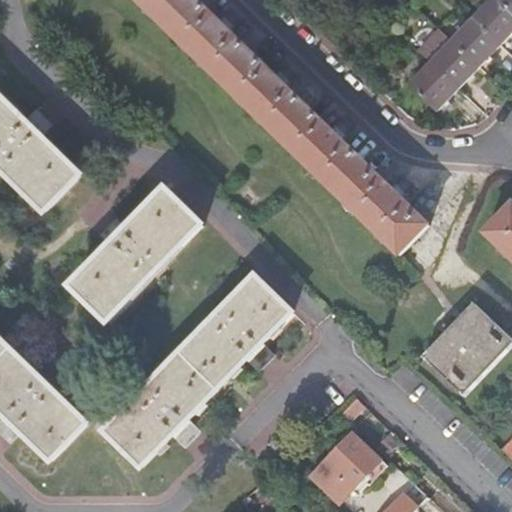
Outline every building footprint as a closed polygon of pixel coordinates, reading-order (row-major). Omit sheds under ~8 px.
[(137,0),(401,257),(430,226),(403,199),(404,198),(393,188),(392,189),(343,141),(344,140),(333,129),(332,130),(287,86),(288,85),(277,75),(276,76),(230,32),(231,31),(221,20),(220,22),(197,0),(137,0)] [(493,0),(474,21),(500,46),(511,34),(511,14),(496,0),(493,0)] [(511,0),(496,0),(511,14),(511,0)] [(452,43),(479,69),(500,46),(474,21),(452,43)] [(432,65),(459,90),(479,69),(452,43),(432,65)] [(437,112),(459,90),(432,65),(411,87),(437,112)] [(0,98),(0,168),(38,206),(64,183),(70,189),(81,177),(41,139),(43,137),(41,135),(47,129),(33,116),(27,122),(26,121),(24,122),(0,98)] [(35,112),(26,121),(27,122),(33,116),(47,129),(41,135),(43,137),(52,128),(35,112)] [(64,183),(38,206),(46,213),(70,189),(64,183)] [(109,323),(203,227),(167,192),(129,232),(127,230),(125,232),(118,225),(105,239),(112,245),(111,247),(112,248),(74,288),(109,323)] [(511,207),(486,234),(511,259),(511,207)] [(125,232),(127,230),(118,221),(102,238),(111,247),(112,245),(105,239),(118,225),(125,232)] [(257,279),(176,362),(210,399),(247,361),(249,362),(250,361),(257,368),(271,354),(263,347),(265,346),(264,345),(293,315),(257,279)] [(511,338),(476,305),(425,358),(466,397),(511,350),(511,338)] [(0,433),(41,473),(82,431),(2,354),(0,356),(0,433)] [(210,399),(176,362),(107,433),(142,468),(173,438),(174,439),(176,436),(183,443),(196,430),(189,423),(190,422),(189,421),(210,399)] [(353,433),(311,477),(340,504),(381,461),(353,433)] [(511,438),(501,450),(511,459),(511,438)] [(387,511),(414,511),(419,507),(405,494),(387,511)]
